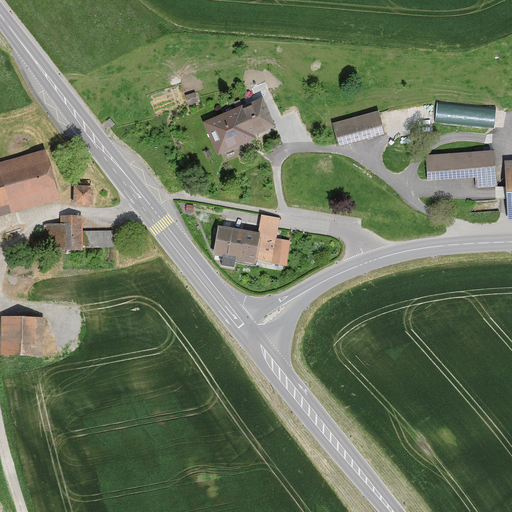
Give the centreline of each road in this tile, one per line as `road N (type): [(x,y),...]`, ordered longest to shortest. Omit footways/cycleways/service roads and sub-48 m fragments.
road 1 (secondary): [(146,203),(0,16)]
road 2 (secondary): [(247,333),(390,511)]
road 3 (unclassified): [(146,203),(43,219),(9,248),(0,269)]
road 4 (secondary): [(247,333),(146,203)]
road 5 (secondary): [(374,259),(302,293),(247,333)]
road 6 (secondary): [(511,242),(374,259)]
